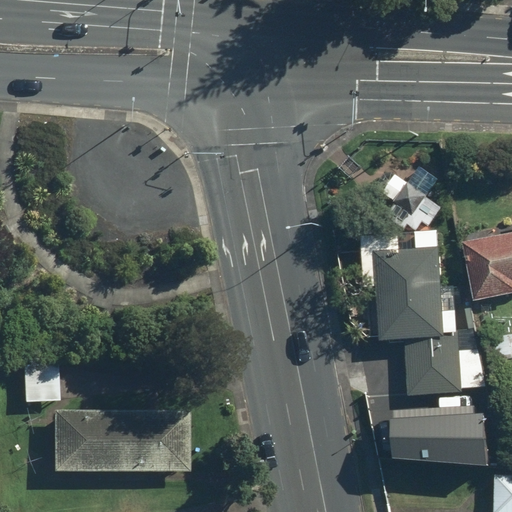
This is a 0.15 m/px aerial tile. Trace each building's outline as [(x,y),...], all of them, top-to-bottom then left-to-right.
[(410,183),(397,174),(382,194),(404,210),(399,217),(417,230),(424,222),(428,225),(442,207),(428,196),(439,181),(421,168),(410,183)] [(444,330),(442,233),(418,233),(418,248),(401,249),(401,236),(366,237),(366,287),(378,287),(379,338),(411,338),(411,397),(462,396),(462,389),(481,389),(481,357),(462,357),(462,329),(444,330)] [(511,235),(466,244),(476,303),(484,302),(488,321),(511,316),(511,304),(510,295),(511,294),(511,235)] [(511,359),(511,333),(494,336),(498,361),(511,359)] [(58,363),(21,365),(23,403),(59,401),(58,363)] [(190,412),(54,411),(54,472),(190,472),(190,412)] [(511,511),(511,476),(499,476),(497,511),(511,511)]
